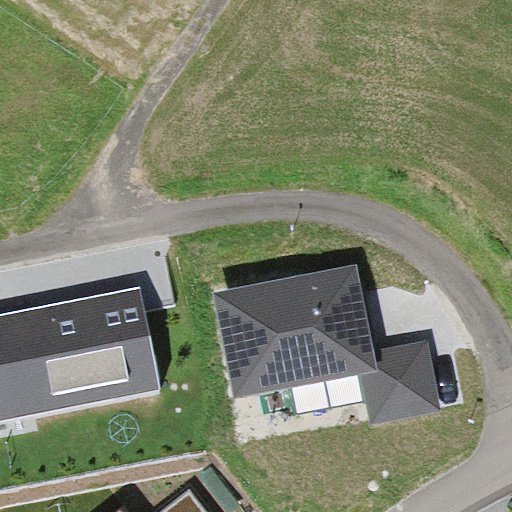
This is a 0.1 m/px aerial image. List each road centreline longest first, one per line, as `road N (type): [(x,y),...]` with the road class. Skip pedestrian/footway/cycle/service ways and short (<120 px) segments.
road 1 (residential): [(511,416),(477,320),(424,257),(360,223),(282,208),(0,251)]
road 2 (track): [(113,228),(113,160),(227,0)]
